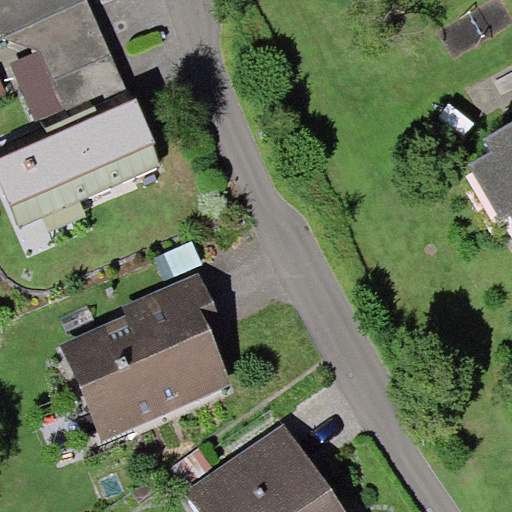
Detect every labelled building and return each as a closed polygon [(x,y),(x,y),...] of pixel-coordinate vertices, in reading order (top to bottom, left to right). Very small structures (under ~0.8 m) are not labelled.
[(0,152),(0,170),(24,224),(162,166),(91,0),(0,0),(0,24),(4,35),(41,51),(9,66),(36,125),(64,112),(69,122),(0,152)] [(511,140),(487,155),(495,169),(473,181),(503,232),(509,229),(511,233),(511,140)] [(195,243),(157,258),(166,281),(204,265),(195,243)] [(126,307),(132,318),(65,348),(106,439),(232,383),(214,343),(230,336),(202,273),(126,307)] [(189,493),(201,511),(344,511),(289,428),(189,493)]
